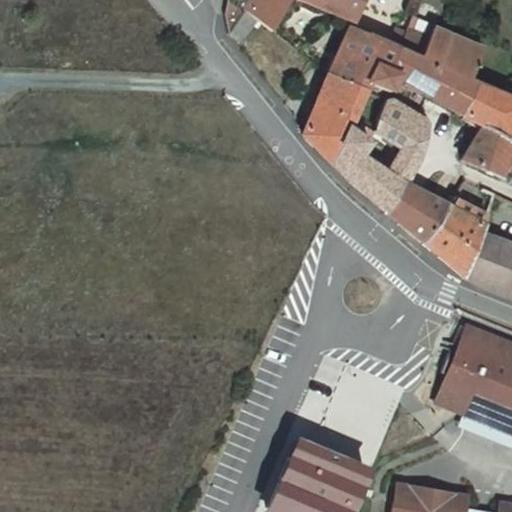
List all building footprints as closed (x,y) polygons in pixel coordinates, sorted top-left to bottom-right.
[(254,0),(247,15),(276,38),(293,0),(254,0)] [(295,0),(353,26),(363,0),(295,0)] [(363,0),(353,26),(366,32),(379,0),(363,0)] [(453,44),(447,42),(412,25),(397,55),(387,79),(396,84),(427,99),(453,44)] [(365,87),(391,97),(396,84),(387,79),(397,55),(349,35),(328,80),(329,81),(361,97),(365,87)] [(459,117),(477,85),(469,81),(481,58),(476,55),(453,44),(427,99),(459,117)] [(301,136),(331,164),(347,133),(361,97),(329,81),(328,80),(301,136)] [(510,144),(511,140),(511,102),(477,85),(459,117),(479,130),(510,144)] [(372,134),(398,149),(418,162),(426,128),(389,103),(387,105),(385,110),(372,134)] [(504,162),(510,144),(479,130),(463,164),(498,179),(504,162)] [(418,162),(398,149),(386,175),(359,159),(366,146),(347,133),(331,164),(383,213),(385,216),(403,191),(418,162)] [(385,216),(421,245),(446,211),(421,197),(403,191),(385,216)] [(451,204),(446,211),(482,230),(485,222),(451,204)] [(463,278),(479,238),(482,230),(446,211),(421,245),(463,278)] [(463,278),(511,298),(511,251),(479,238),(463,278)] [(511,438),(511,350),(465,331),(457,350),(444,345),(441,352),(449,355),(440,377),(445,379),(440,390),(439,392),(442,397),(447,403),(453,409),(458,413),(465,418),(469,420),(477,424),(478,424),(491,429),(511,438)] [(442,397),(439,392),(428,405),(464,419),(457,435),(511,457),(511,438),(477,424),(469,420),(465,418),(458,413),(453,409),(447,403),(442,397)] [(272,511),(346,511),(364,472),(296,443),(267,510),(272,511)] [(426,494),(431,494),(397,488),(394,505),(413,508),(413,507),(413,505),(414,503),(415,502),(417,499),(418,498),(419,497),(421,495),(422,495),(424,494),(426,494)] [(413,508),(394,505),(392,511),(467,511),(463,511),(444,511),(445,508),(444,503),(443,501),(441,498),(438,497),(437,496),(435,495),(431,494),(426,494),(424,494),(422,495),(421,495),(419,497),(418,498),(417,499),(415,502),(414,503),(413,505),(413,507),(413,508)] [(465,500),(435,495),(437,496),(438,497),(441,498),(443,501),(444,503),(445,508),(444,511),(463,511),(465,500)]
